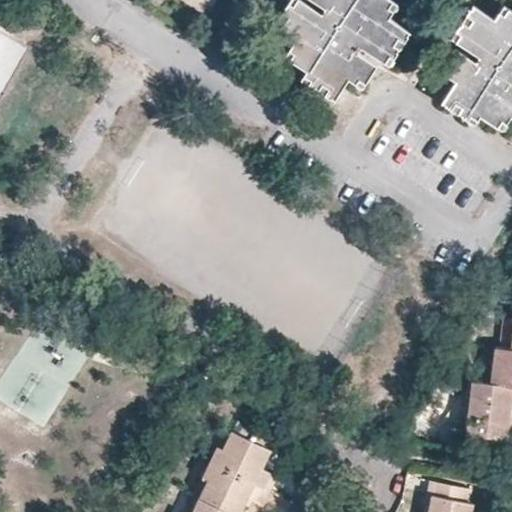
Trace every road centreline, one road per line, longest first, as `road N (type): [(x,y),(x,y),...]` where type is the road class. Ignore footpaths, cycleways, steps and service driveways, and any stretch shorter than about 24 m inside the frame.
road 1 (residential): [(86,0),(282,122)]
road 2 (residential): [(376,511),(388,489),(384,468),(323,453),(294,511)]
